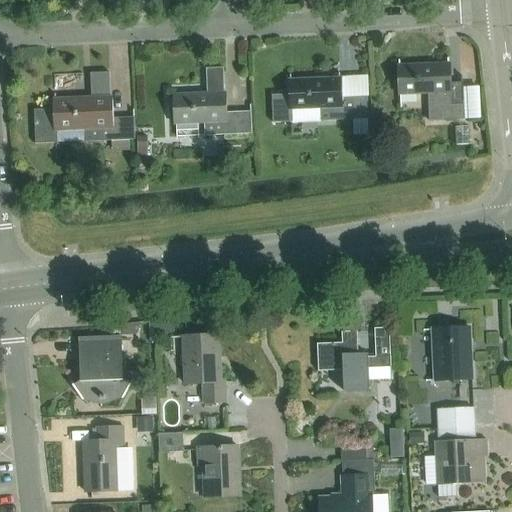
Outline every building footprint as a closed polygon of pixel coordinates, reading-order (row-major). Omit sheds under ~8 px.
[(465,120),(464,106),(463,84),(450,84),(449,65),(400,67),(402,96),(429,95),(430,122),(465,120)] [(206,136),(252,134),(252,113),(226,114),(224,68),(208,69),(209,94),(176,95),(177,125),(205,124),(206,136)] [(58,144),(58,131),(90,130),(90,143),(112,142),(130,142),(136,142),(136,119),(113,120),(112,74),(92,74),(93,100),(56,101),(56,110),(35,111),(36,145),(58,144)] [(292,95),(273,96),(274,124),(355,121),(369,120),(368,97),(354,98),(341,98),(340,74),(291,76),(292,95)] [(369,120),(355,121),(355,137),(369,137),(369,120)] [(149,158),(148,137),(138,138),(138,158),(149,158)] [(130,151),(130,142),(112,142),(112,152),(130,151)] [(431,332),(433,382),(473,381),(471,330),(431,332)] [(368,381),(392,380),(389,331),(375,331),(377,358),(367,359),(367,356),(358,357),(357,334),(342,335),(342,346),(317,347),(319,374),(343,373),(344,394),(369,392),(368,381)] [(203,405),(226,404),(225,383),(220,383),(219,337),(183,339),(185,386),(203,386),(203,405)] [(123,400),(132,385),(122,380),(120,341),(81,343),(82,382),(74,387),(84,401),(123,400)] [(157,405),(144,406),(144,415),(157,415),(157,405)] [(439,432),(475,430),(474,410),(438,412),(439,432)] [(154,433),(154,419),(138,419),(138,434),(154,433)] [(123,463),(122,450),(124,450),(123,428),(97,429),(98,443),(84,443),(86,495),(118,493),(116,464),(123,463)] [(440,443),(437,443),(438,457),(439,486),(440,498),(457,497),(457,485),(486,484),(484,458),(488,458),(487,441),(476,441),(475,430),(439,432),(440,443)] [(425,433),(410,434),(411,445),(425,444),(425,433)] [(183,435),(159,435),(160,454),(184,453),(183,435)] [(391,447),(391,460),(404,459),(403,446),(391,447)] [(343,462),(367,461),(367,447),(342,447),(343,462)] [(205,500),(240,499),(238,448),(198,450),(199,469),(204,469),(205,500)] [(343,462),(343,478),(344,499),(320,500),(320,511),(373,511),(373,496),(368,497),(368,495),(376,495),(375,461),(367,461),(343,462)]
